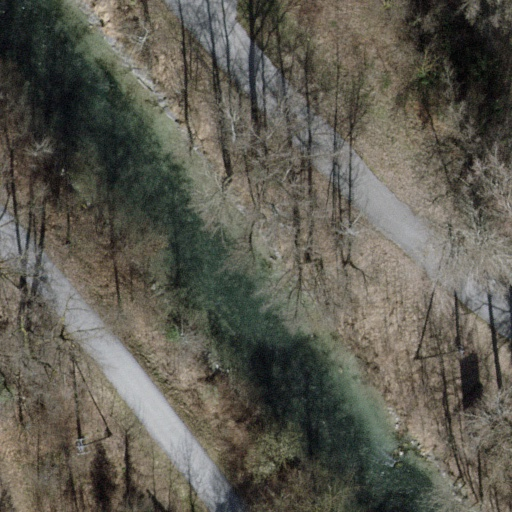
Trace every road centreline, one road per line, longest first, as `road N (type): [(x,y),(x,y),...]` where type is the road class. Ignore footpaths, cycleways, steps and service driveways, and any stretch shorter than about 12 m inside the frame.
road 1 (track): [(188,0),(484,329),(511,346)]
road 2 (track): [(0,237),(229,511)]
